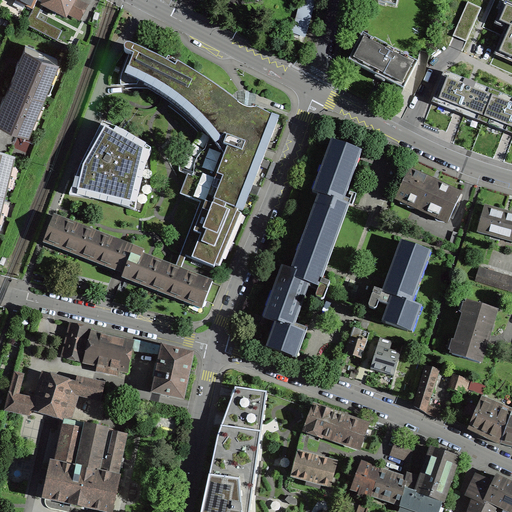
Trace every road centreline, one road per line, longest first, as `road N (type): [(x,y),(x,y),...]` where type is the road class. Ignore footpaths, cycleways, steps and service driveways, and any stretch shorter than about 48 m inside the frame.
road 1 (residential): [(215,347),(511,467)]
road 2 (residential): [(215,347),(313,91)]
road 3 (residential): [(0,292),(215,347)]
road 4 (tertiary): [(313,91),(511,180)]
road 5 (tertiary): [(143,3),(313,91)]
road 6 (residential): [(180,511),(215,347)]
